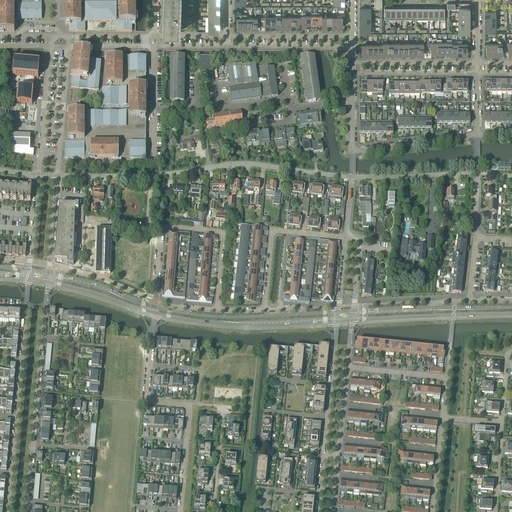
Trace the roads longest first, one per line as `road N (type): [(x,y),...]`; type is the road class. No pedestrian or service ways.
road 1 (residential): [(152,175),(244,163),(351,177)]
road 2 (secondary): [(155,313),(230,324),(337,321)]
road 3 (secondary): [(352,320),(511,313)]
road 4 (residential): [(263,310),(273,232),(346,236)]
road 5 (residential): [(216,311),(221,233),(160,225)]
road 6 (residential): [(56,176),(68,46)]
road 7 (residential): [(50,46),(37,175)]
road 8 (secondary): [(304,314),(177,311)]
road 9 (residential): [(351,177),(477,173)]
road 10 (residential): [(353,36),(227,35)]
road 11 (residential): [(227,47),(353,48)]
road 12 (residential): [(352,151),(476,134)]
road 13 (residential): [(476,62),(352,62)]
road 14 (residential): [(352,73),(476,73)]
